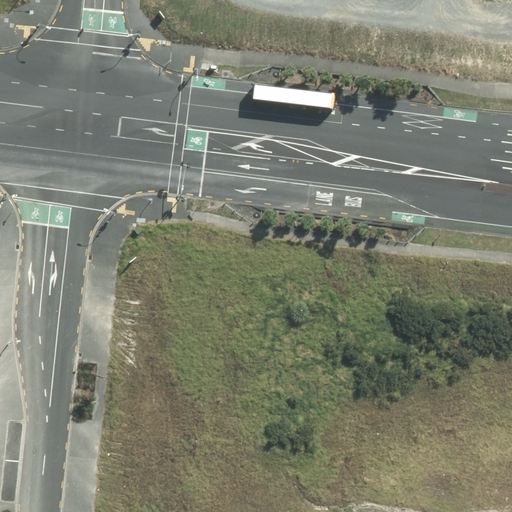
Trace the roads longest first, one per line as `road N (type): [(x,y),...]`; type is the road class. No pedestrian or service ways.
road 1 (unclassified): [(511,214),(71,151)]
road 2 (unclassified): [(77,99),(442,147)]
road 3 (unclassified): [(39,511),(71,151)]
